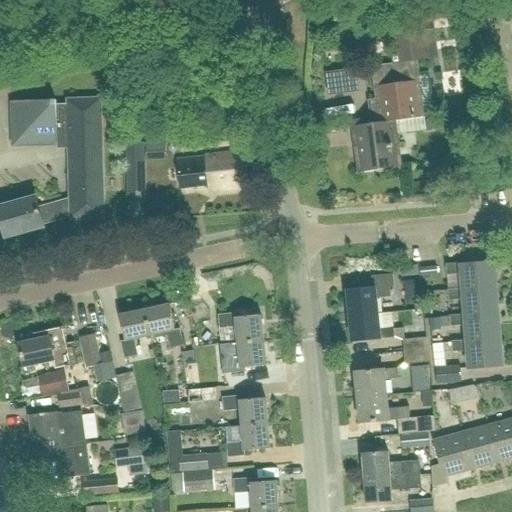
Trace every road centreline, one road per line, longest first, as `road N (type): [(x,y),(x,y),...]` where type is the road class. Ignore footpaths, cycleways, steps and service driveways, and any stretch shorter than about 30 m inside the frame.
road 1 (residential): [(323,511),(293,238)]
road 2 (residential): [(237,249),(0,301)]
road 3 (residential): [(293,238),(258,0)]
road 4 (residential): [(293,238),(511,220)]
road 5 (secondary): [(0,33),(207,0)]
